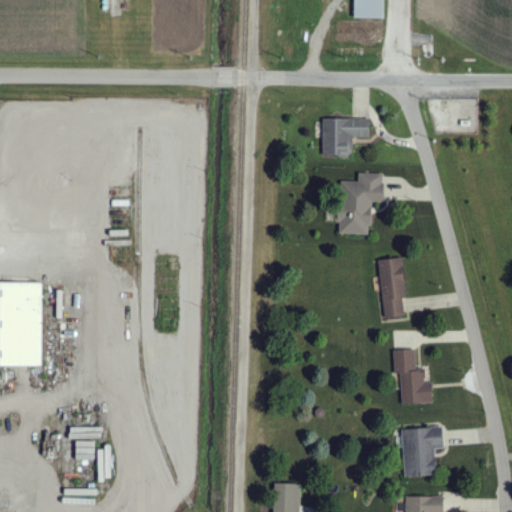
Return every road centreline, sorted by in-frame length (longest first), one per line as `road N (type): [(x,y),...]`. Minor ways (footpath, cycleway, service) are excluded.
road 1 (residential): [(501,511),(500,445),(401,76)]
road 2 (residential): [(254,73),(238,511)]
road 3 (residential): [(238,73),(511,77)]
road 4 (residential): [(0,71),(212,73)]
